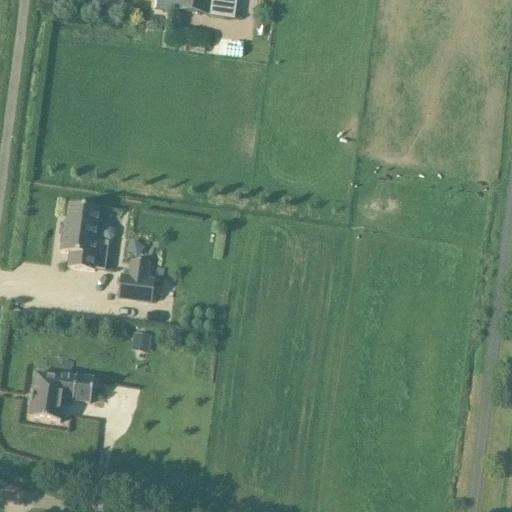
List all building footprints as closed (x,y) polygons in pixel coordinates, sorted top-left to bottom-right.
[(155,0),(154,10),(227,19),(229,0),(155,0)] [(69,256),(67,270),(94,274),(94,272),(104,274),(106,260),(93,258),(98,212),(86,210),(86,208),(81,208),(81,209),(68,208),(66,225),(64,224),(60,254),(69,256)] [(147,270),(131,268),(129,284),(121,283),(118,305),(150,309),(153,287),(145,286),(147,270)] [(146,348),(148,337),(134,334),(132,346),(146,348)] [(58,379),(35,375),(28,420),(59,424),(61,413),(57,412),(59,399),(71,401),(71,402),(89,405),(93,379),(75,377),(75,379),(58,376),(58,379)]
